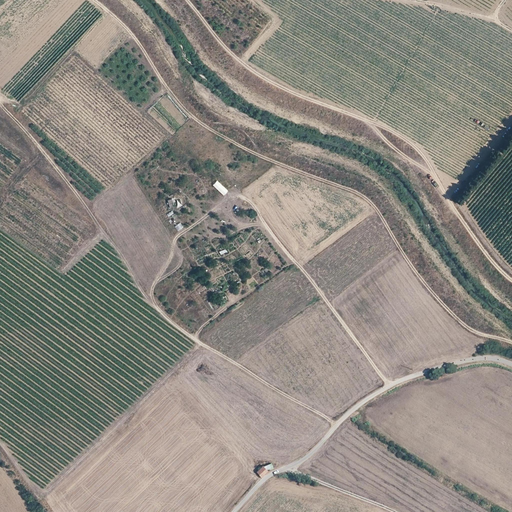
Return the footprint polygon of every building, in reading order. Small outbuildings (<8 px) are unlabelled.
[(17,167),(26,161),(0,142),(0,148),(0,149),(2,150),(4,148),(11,153),(10,156),(14,156),(16,157),(13,162),(12,161),(12,163),(17,167)] [(83,233),(89,225),(24,176),(18,184),(83,233)] [(211,184),(223,195),(227,190),(216,180),(211,184)] [(15,189),(9,197),(76,242),(81,234),(15,189)] [(47,238),(52,230),(7,200),(1,208),(68,254),(73,247),(55,235),(51,241),(47,238)] [(0,225),(59,264),(65,256),(0,214),(0,225)] [(177,230),(183,227),(180,222),(174,225),(177,230)] [(257,471),(261,476),(266,472),(262,467),(257,471)]
